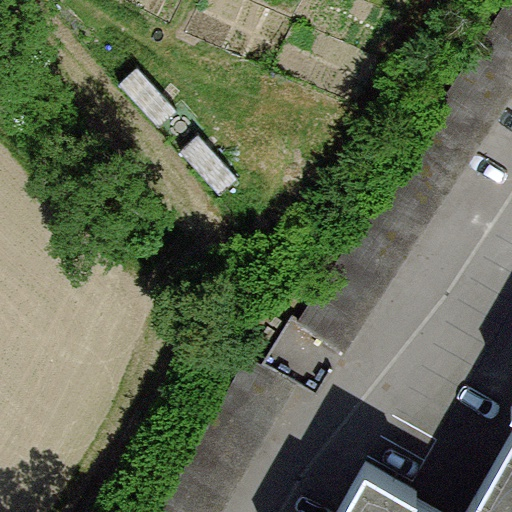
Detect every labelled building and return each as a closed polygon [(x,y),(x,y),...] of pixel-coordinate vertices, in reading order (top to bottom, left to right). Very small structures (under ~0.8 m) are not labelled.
[(511,14),(300,324),(345,352),(511,105),(511,14)] [(180,112),(140,63),(121,78),(161,127),(180,112)] [(240,181),(199,131),(180,147),(221,196),(240,181)] [(220,511),(261,445),(296,389),(250,361),(186,465),(158,511),(220,511)] [(511,511),(511,437),(467,511),(438,511),(411,496),(415,488),(370,462),(341,511),(511,511)]
